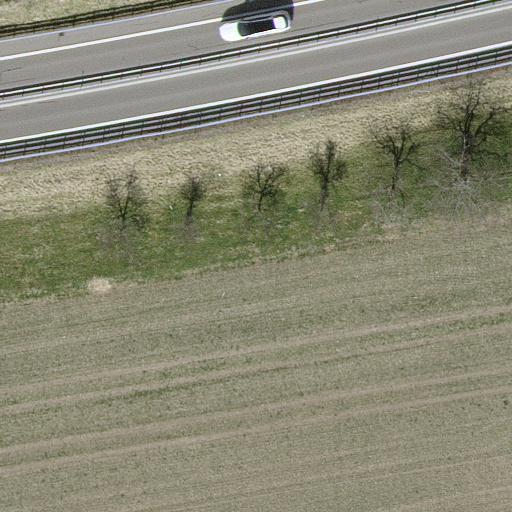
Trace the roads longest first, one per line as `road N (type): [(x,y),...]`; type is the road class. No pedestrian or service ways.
road 1 (trunk): [(0,126),(511,27)]
road 2 (trunk): [(401,0),(0,75)]
